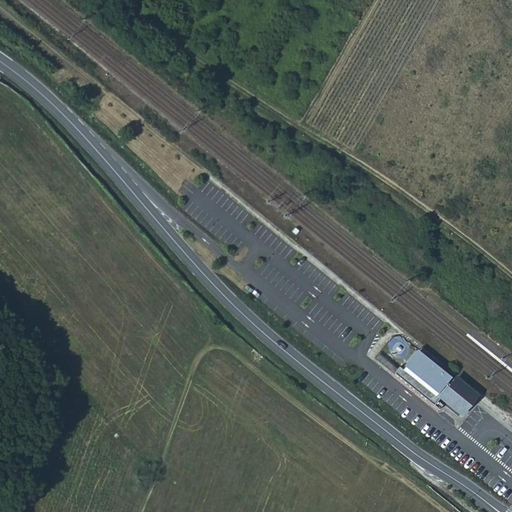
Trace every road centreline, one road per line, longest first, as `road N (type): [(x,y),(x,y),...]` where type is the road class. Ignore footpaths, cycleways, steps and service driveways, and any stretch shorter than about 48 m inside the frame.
road 1 (secondary): [(0,60),(89,140),(273,343),(498,511)]
road 2 (track): [(511,275),(117,0)]
road 3 (track): [(438,511),(215,343),(200,356),(157,467)]
road 4 (track): [(157,467),(140,458),(0,298)]
road 5 (track): [(374,0),(298,129)]
